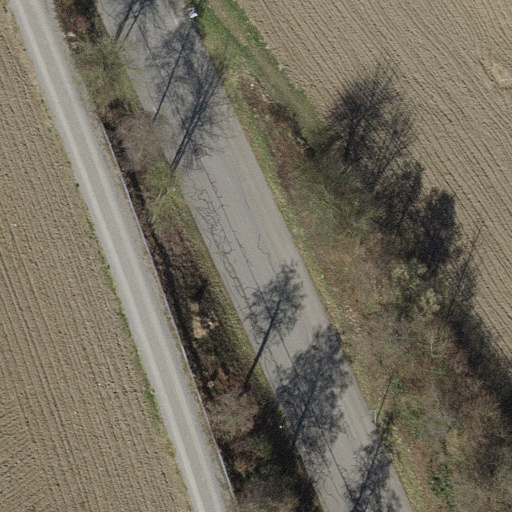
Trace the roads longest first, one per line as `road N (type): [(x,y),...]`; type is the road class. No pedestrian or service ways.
road 1 (residential): [(369,511),(137,0)]
road 2 (track): [(213,511),(27,0)]
